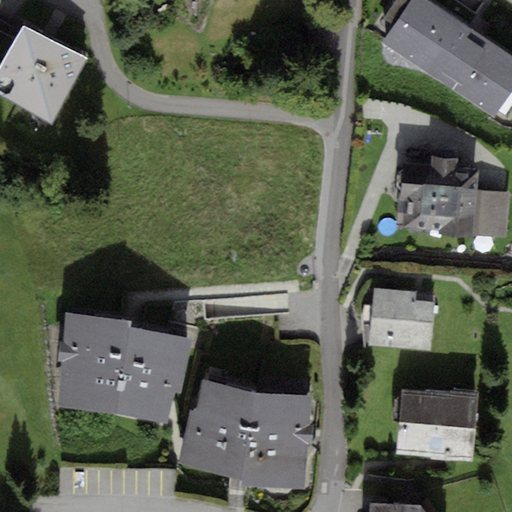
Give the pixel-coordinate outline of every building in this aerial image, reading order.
[(511,81),(511,48),(437,0),(407,0),(384,36),(495,108),(511,81)] [(86,52),(28,20),(0,69),(0,85),(52,114),(86,52)] [(511,194),(480,192),(481,173),(460,171),(461,160),(420,156),(420,167),(401,166),(396,231),(507,240),(511,194)] [(417,295),(381,292),(376,346),(432,351),(437,303),(416,301),(417,295)] [(189,333),(73,308),(56,390),(172,414),(189,333)] [(315,397),(208,375),(191,459),(298,481),(315,397)] [(479,404),(409,397),(403,454),(473,461),(479,404)]
